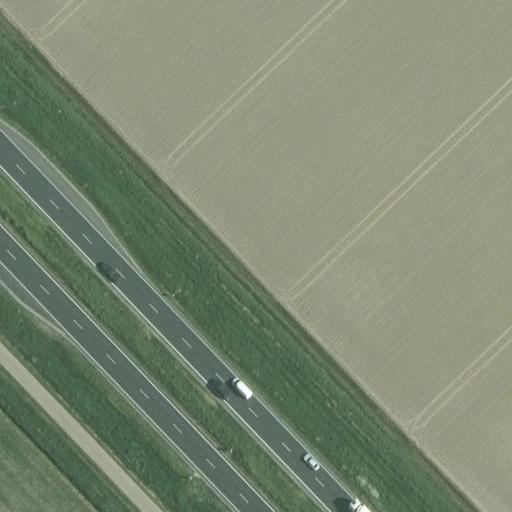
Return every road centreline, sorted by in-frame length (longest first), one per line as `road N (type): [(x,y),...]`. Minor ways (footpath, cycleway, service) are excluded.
road 1 (trunk): [(346,511),(0,149)]
road 2 (trunk): [(0,244),(255,511)]
road 3 (unclassified): [(151,511),(0,352)]
